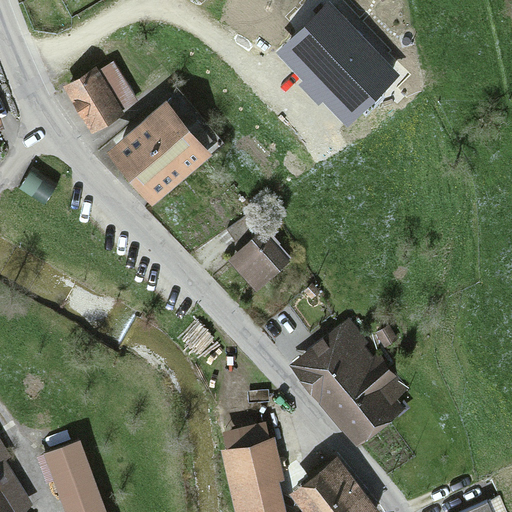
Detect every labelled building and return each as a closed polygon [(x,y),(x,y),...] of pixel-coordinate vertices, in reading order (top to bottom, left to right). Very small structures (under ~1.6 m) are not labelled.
[(397,75),(328,6),(280,53),(348,123),(397,75)] [(72,86),(95,124),(119,110),(117,108),(135,98),(114,62),(96,73),(95,72),(72,86)] [(165,108),(120,147),(155,189),(201,151),(165,108)] [(59,183),(34,166),(20,187),(45,204),(59,183)] [(228,228),(237,241),(260,224),(251,212),(228,228)] [(262,231),(240,251),(251,264),(243,270),(257,285),(290,256),(274,238),(271,241),(262,231)] [(362,342),(366,339),(350,317),(335,329),(341,337),(305,366),(357,433),(392,405),(389,402),(406,388),(380,353),(374,357),(362,342)] [(0,460),(10,454),(0,437),(0,511),(6,511),(14,508),(0,486),(0,460)] [(106,511),(80,439),(47,451),(69,511),(106,511)] [(279,511),(272,480),(279,478),(271,441),(240,448),(244,465),(230,468),(240,511),(279,511)] [(365,511),(333,468),(302,491),(317,511),(365,511)] [(506,511),(500,496),(489,500),(488,499),(458,511),(506,511)]
